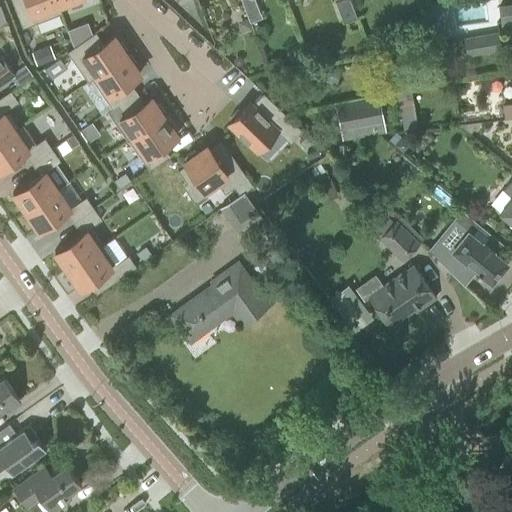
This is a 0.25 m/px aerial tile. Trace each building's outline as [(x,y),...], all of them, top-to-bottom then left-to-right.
[(57,5),(55,0),(11,0),(22,27),(39,20),(61,12),(58,4),(57,5)] [(240,0),(250,23),(262,18),(254,0),(240,0)] [(356,17),(349,0),(338,0),(335,1),(343,22),(356,17)] [(511,4),(498,7),(500,22),(511,20),(511,4)] [(91,78),(128,52),(121,41),(119,43),(113,34),(102,41),(95,31),(67,51),(78,68),(87,81),(91,78)] [(501,47),(498,32),(463,39),(466,54),(501,47)] [(37,49),(31,51),(36,65),(42,62),(37,49)] [(136,91),(129,81),(140,73),(134,64),(136,63),(128,52),(91,78),(101,93),(112,108),(112,107),(136,91)] [(0,82),(10,75),(17,85),(32,74),(24,64),(13,71),(1,55),(0,55),(0,82)] [(9,121),(2,112),(18,101),(10,90),(0,96),(0,140),(15,130),(14,129),(9,121)] [(112,108),(107,111),(127,139),(128,139),(132,136),(132,137),(166,114),(158,103),(156,105),(150,96),(143,101),(136,91),(112,107),(112,108)] [(271,99),(263,92),(251,104),(248,101),(239,110),(237,109),(229,117),(231,119),(228,122),(257,150),(265,141),(276,129),(290,142),(302,129),(271,99)] [(378,95),(335,104),(340,129),(365,124),(383,120),(378,95)] [(162,145),(177,135),(171,126),(173,124),(166,114),(132,137),(132,136),(128,139),(142,159),(149,169),(169,155),(162,145)] [(52,148),(44,137),(35,143),(27,132),(23,125),(22,124),(14,129),(15,130),(0,140),(0,167),(24,151),(31,162),(52,148)] [(65,139),(56,146),(60,152),(62,155),(71,148),(70,147),(65,139)] [(252,185),(230,153),(218,161),(209,148),(206,144),(196,152),(194,149),(184,156),(186,158),(183,161),(185,164),(177,169),(186,182),(187,184),(195,178),(206,194),(213,190),(219,185),(224,193),(234,186),(239,194),(243,192),(245,191),(252,185)] [(51,181),(44,171),(60,160),(52,148),(31,162),(39,174),(13,192),(18,200),(16,202),(23,212),(57,189),(51,181)] [(511,176),(501,190),(510,196),(498,211),(511,222),(511,176)] [(38,229),(65,210),(73,221),(93,207),(85,196),(69,207),(63,198),(57,189),(23,212),(30,221),(32,220),(38,229)] [(259,215),(243,192),(239,194),(221,207),(237,231),(259,215)] [(419,242),(395,219),(378,203),(361,219),(403,259),(419,242)] [(96,236),(90,227),(101,219),(93,207),(73,221),(80,232),(54,251),(60,259),(58,261),(65,271),(102,245),(96,236)] [(465,233),(451,249),(465,260),(475,269),(474,270),(478,273),(479,272),(491,281),(493,278),(497,279),(500,274),(499,271),(507,262),(495,252),(502,244),(485,231),(461,211),(451,222),(465,233)] [(88,282),(107,269),(115,280),(135,266),(127,254),(115,263),(110,256),(102,245),(65,271),(71,280),(73,279),(80,288),(88,282)] [(267,303),(256,287),(237,262),(212,281),(214,283),(171,314),(190,340),(232,309),(241,322),(267,303)] [(436,297),(425,280),(413,262),(366,294),(388,326),(421,303),(424,306),(436,297)] [(0,377),(0,409),(5,407),(7,410),(20,400),(3,376),(0,377)] [(8,423),(0,429),(0,463),(3,461),(11,473),(45,449),(33,433),(32,434),(29,430),(31,429),(27,424),(15,433),(8,423)] [(44,465),(23,479),(11,488),(24,507),(40,496),(51,511),(71,497),(69,493),(81,485),(66,463),(50,474),(44,465)]
